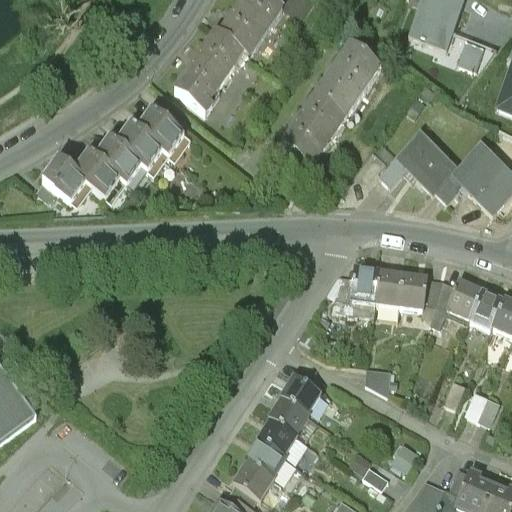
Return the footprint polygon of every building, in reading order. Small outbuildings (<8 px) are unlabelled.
[(265,0),(245,0),(219,36),(242,54),(248,57),(281,12),(265,0)] [(265,0),(281,12),(289,0),(265,0)] [(463,6),(446,0),(422,0),(407,42),(443,55),(446,56),(452,36),(463,6)] [(219,36),(215,34),(174,91),(205,113),(212,103),(209,100),(242,54),(219,36)] [(446,56),(443,55),(441,61),(475,73),(484,48),(452,36),(446,56)] [(380,73),(350,50),(314,98),(344,120),(345,120),(380,73)] [(511,68),(498,107),(511,112),(511,68)] [(344,120),(314,98),(280,143),(309,165),(344,120)] [(184,139),(150,113),(136,132),(162,153),(169,158),(184,139)] [(136,132),(129,128),(115,146),(141,167),(148,172),(162,153),(136,132)] [(457,172),(420,137),(395,164),(406,174),(432,198),(434,196),(450,180),(457,172)] [(115,146),(108,142),(94,161),(120,181),(126,186),(141,167),(115,146)] [(511,195),(511,177),(480,148),(457,172),(450,180),(461,190),(491,218),(511,195)] [(94,161),(87,156),(73,175),(85,185),(103,198),(105,200),(120,181),(94,161)] [(365,190),(385,166),(373,157),(353,181),(365,190)] [(73,175),(57,163),(42,183),(46,186),(59,196),(70,205),(85,185),(73,175)] [(406,174),(395,164),(379,181),(390,191),(406,174)] [(450,180),(434,196),(446,207),(461,190),(450,180)] [(59,196),(46,186),(38,196),(52,206),(59,196)] [(378,275),(354,271),(353,280),(350,301),(374,304),(378,275)] [(402,278),(378,275),(374,304),(397,307),(402,278)] [(353,280),(339,278),(336,299),(350,301),(353,280)] [(426,282),(402,278),(397,307),(422,311),(423,304),(426,282)] [(441,284),(426,282),(423,304),(435,306),(441,284)] [(455,289),(441,284),(435,306),(430,324),(440,328),(447,312),(446,311),(455,289)] [(480,294),(457,285),(455,289),(446,311),(447,312),(469,321),(480,294)] [(502,303),(480,294),(469,321),(490,330),(491,329),(502,303)] [(511,305),(503,301),(502,303),(491,329),(511,337),(511,305)] [(75,352),(68,379),(84,383),(85,378),(94,381),(99,358),(75,352)] [(390,374),(366,372),(364,388),(387,401),(390,374)] [(323,385),(313,377),(304,373),(297,382),(316,395),(323,385)] [(0,447),(35,422),(0,374),(0,447)] [(297,382),(294,380),(280,401),(283,403),(306,418),(320,397),(316,395),(297,382)] [(453,388),(444,410),(454,415),(463,392),(453,388)] [(474,397),(464,419),(476,424),(486,402),(474,397)] [(499,408),(486,402),(476,424),(490,430),(499,408)] [(306,418),(283,403),(270,422),(271,424),(294,439),(307,419),(306,418)] [(294,439),(271,424),(258,444),(260,445),(283,460),(296,440),(294,439)] [(283,460),(260,445),(246,465),(248,467),(271,482),(285,462),(283,460)] [(400,447),(393,467),(411,473),(418,453),(400,447)] [(378,462),(366,482),(393,499),(405,479),(378,462)] [(271,482),(248,467),(234,488),(256,502),(260,504),(273,483),(271,482)] [(469,479),(457,474),(447,498),(459,503),(469,479)] [(480,480),(471,476),(469,479),(459,503),(456,511),(459,511),(484,511),(492,492),(478,486),(480,480)] [(423,487),(407,511),(422,511),(434,492),(423,487)] [(256,502),(236,489),(230,498),(250,511),(256,502)] [(506,497),(492,492),(484,511),(511,511),(511,492),(508,491),(506,497)] [(436,511),(444,496),(434,492),(422,511),(436,511)] [(354,511),(342,503),(335,511),(354,511)]
